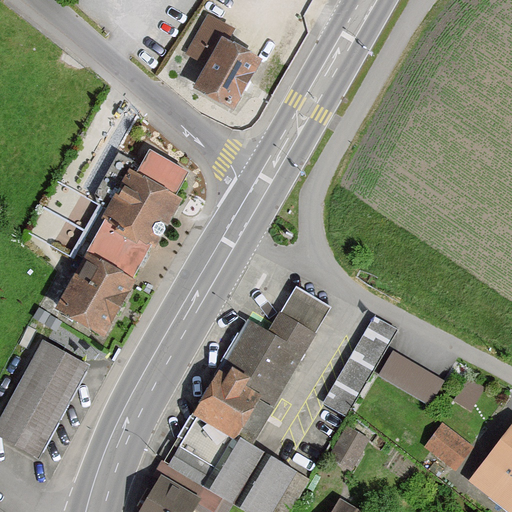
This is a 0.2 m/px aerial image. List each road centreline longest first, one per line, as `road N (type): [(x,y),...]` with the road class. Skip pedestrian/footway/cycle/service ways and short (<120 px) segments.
road 1 (primary): [(94,511),(138,397),(236,229)]
road 2 (residential): [(33,0),(260,189)]
road 3 (unclassified): [(236,229),(465,353)]
road 4 (primary): [(260,189),(368,0)]
